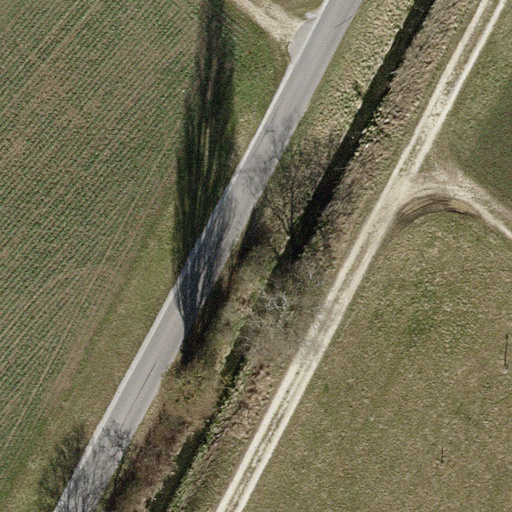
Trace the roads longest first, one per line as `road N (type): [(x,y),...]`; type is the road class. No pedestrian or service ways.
road 1 (track): [(225,511),(497,0)]
road 2 (track): [(418,149),(511,225)]
